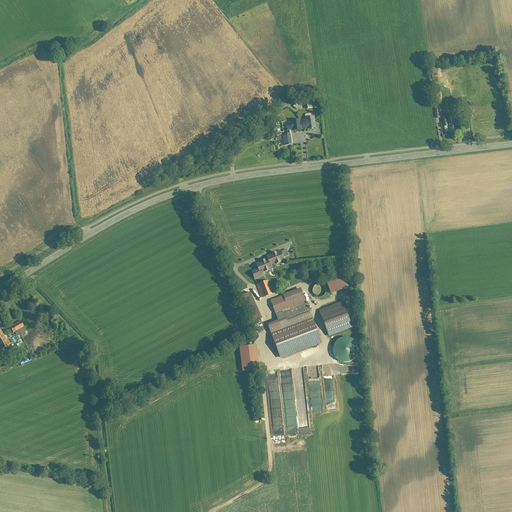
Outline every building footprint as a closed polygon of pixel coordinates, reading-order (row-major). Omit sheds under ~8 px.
[(285,123),(287,131),(292,131),(293,131),(301,130),(301,129),(307,128),(307,129),(315,128),(314,117),(305,118),(305,120),(299,121),(299,120),(291,121),(291,122),(285,123)] [(449,127),(449,135),(460,133),(458,117),(442,119),(443,128),(449,127)] [(282,136),(284,147),(293,146),(291,135),(282,136)] [(257,270),(251,272),(254,281),(264,277),(262,274),(272,270),(271,267),(284,262),(282,259),(288,257),(286,251),(281,252),(281,251),(265,257),(266,260),(255,264),(257,270)] [(269,274),(272,284),(281,282),(278,271),(269,274)] [(326,283),(331,295),(349,287),(343,275),(326,283)] [(267,281),(256,286),(262,300),(273,296),(267,281)] [(309,290),(310,295),(313,298),(318,300),(322,299),(325,296),(327,293),(327,289),(325,285),(320,282),(317,282),(311,285),(309,290)] [(284,337),(314,326),(300,290),(276,299),(281,313),(275,315),(284,337)] [(319,312),(329,337),(352,328),(342,303),(319,312)] [(250,317),(255,330),(263,327),(258,315),(250,317)] [(9,327),(13,335),(22,330),(18,322),(9,327)] [(0,326),(0,350),(10,346),(0,326)] [(0,364),(0,370),(12,365),(9,360),(0,364)]
